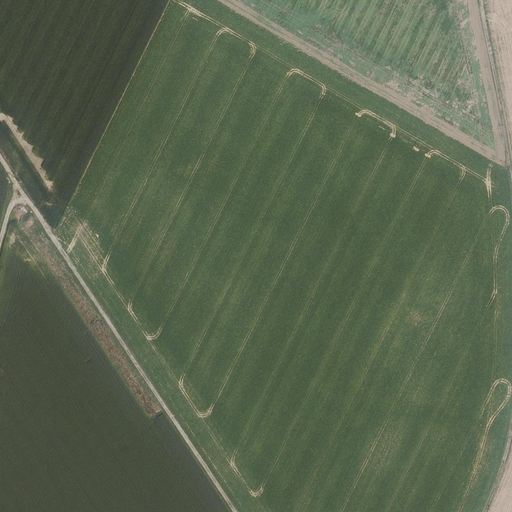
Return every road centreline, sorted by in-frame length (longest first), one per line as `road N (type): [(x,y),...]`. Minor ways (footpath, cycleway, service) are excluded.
road 1 (track): [(0,159),(236,511)]
road 2 (track): [(479,0),(509,170)]
